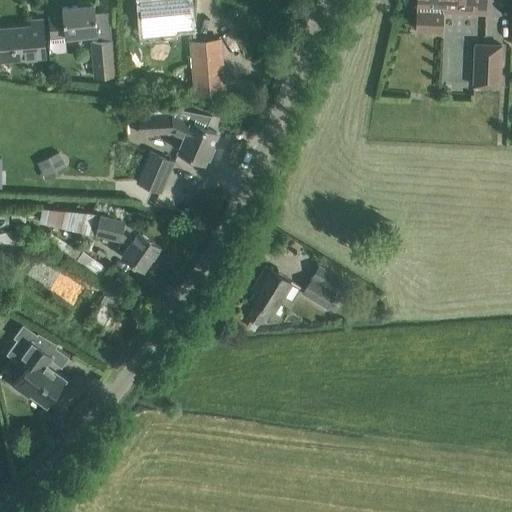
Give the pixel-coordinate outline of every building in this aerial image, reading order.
[(188,0),(140,0),(142,20),(143,26),(174,24),(174,28),(190,27),(188,0)] [(416,0),(416,4),(441,5),(441,11),(486,13),(486,0),(416,0)] [(48,18),(50,36),(65,35),(65,36),(97,32),(94,4),(62,7),(63,17),(48,18)] [(37,24),(0,27),(0,59),(45,56),(42,18),(36,19),(37,24)] [(110,39),(89,42),(93,77),(114,75),(110,39)] [(220,39),(191,41),(193,74),(222,72),(220,39)] [(475,44),(473,86),(499,88),(501,45),(475,44)] [(178,151),(204,162),(206,158),(209,160),(215,147),(211,146),(217,132),(205,127),(210,115),(211,116),(212,114),(176,107),(173,114),(172,113),(138,115),(139,133),(171,132),(184,137),(178,151)] [(68,169),(59,151),(37,162),(45,179),(68,169)] [(147,151),(136,181),(161,191),(173,161),(147,151)] [(100,214),(95,233),(130,242),(121,255),(143,270),(160,245),(138,230),(138,231),(125,222),(125,220),(100,214)] [(336,292),(344,279),(319,264),(303,292),(334,310),(343,295),(336,292)] [(248,317),(258,323),(266,310),(271,313),(291,281),(266,265),(256,280),(260,282),(249,299),(256,304),(248,317)] [(16,339),(6,353),(15,359),(25,367),(12,384),(28,396),(30,393),(46,405),(49,401),(52,402),(57,395),(55,392),(65,379),(45,364),(50,358),(61,366),(69,356),(55,346),(56,344),(57,343),(38,331),(37,333),(23,323),(13,336),(16,339)]
